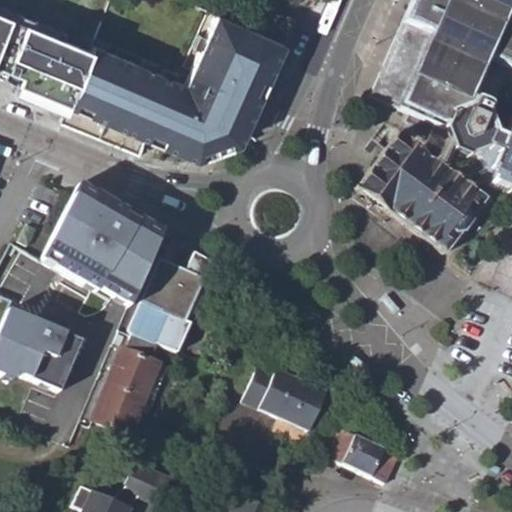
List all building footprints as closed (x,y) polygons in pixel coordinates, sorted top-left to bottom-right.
[(263,82),(279,44),(212,14),(179,0),(137,0),(135,6),(121,0),(107,0),(89,48),(76,81),(58,126),(136,158),(142,142),(145,135),(191,154),(229,140),(256,79),(263,82)] [(410,0),(368,97),(409,115),(407,123),(413,126),(409,134),(402,132),(399,138),(395,136),(355,190),(442,256),(457,235),(460,237),(473,220),(470,217),(482,200),(444,171),(453,152),(467,158),(477,182),(511,197),(511,117),(509,116),(500,136),(491,132),(485,114),(489,106),(475,100),(473,99),(475,95),(467,91),(482,57),(511,70),(511,12),(503,8),(506,0),(410,0)] [(0,39),(10,17),(0,12),(0,39)] [(89,48),(24,21),(11,55),(76,81),(89,48)] [(191,154),(145,135),(142,142),(189,161),(236,142),(263,82),(256,79),(229,140),(191,154)] [(107,299),(123,309),(155,234),(74,187),(56,220),(36,261),(105,302),(107,299)] [(151,267),(123,334),(128,336),(149,345),(150,343),(203,364),(214,336),(182,323),(201,276),(203,269),(202,263),(195,258),(189,254),(181,272),(154,260),(151,267)] [(8,303),(0,299),(0,371),(54,395),(77,344),(4,312),(8,303)] [(147,361),(152,346),(149,345),(128,336),(121,350),(117,350),(87,421),(128,437),(157,365),(147,361)] [(239,402),(254,409),(272,372),(256,364),(239,402)] [(322,395),(272,372),(254,409),(305,433),(322,395)] [(338,432),(325,458),(382,485),(395,457),(338,432)] [(156,505),(166,478),(131,465),(122,485),(136,497),(156,505)] [(126,511),(127,511),(80,488),(70,508),(79,511),(126,511)] [(266,511),(238,497),(231,511),(266,511)]
